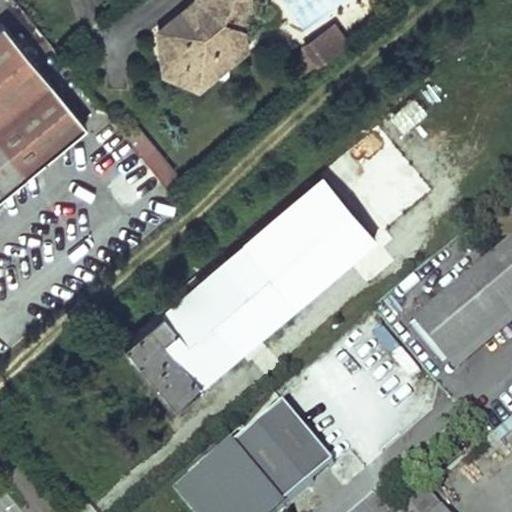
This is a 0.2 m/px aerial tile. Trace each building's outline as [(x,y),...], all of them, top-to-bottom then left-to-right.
[(176,46),(164,69),(165,76),(199,87),(214,50),(229,56),(243,45),(243,24),(251,0),(193,0),(186,5),(196,17),(190,22),(186,18),(166,35),(176,46)] [(196,17),(186,5),(156,29),(164,69),(176,46),(166,35),(186,18),(190,22),(196,17)] [(0,23),(0,192),(26,171),(84,124),(1,23),(0,23)] [(332,25),(289,56),(301,73),(344,42),(332,25)] [(232,58),(229,56),(214,50),(199,87),(232,58)] [(144,130),(130,141),(167,187),(181,176),(144,130)] [(479,271),(413,327),(445,365),(449,363),(511,309),(511,244),(488,264),(479,271)] [(276,319),(224,257),(122,342),(174,405),(276,319)] [(474,265),(479,271),(488,264),(483,258),(474,265)] [(511,327),(511,309),(449,363),(458,373),(511,327)] [(296,397),(199,478),(215,498),(211,500),(216,511),(279,511),(346,456),(296,397)] [(215,498),(199,478),(190,486),(212,511),(216,511),(211,500),(215,498)] [(447,511),(428,489),(401,511),(447,511)]
